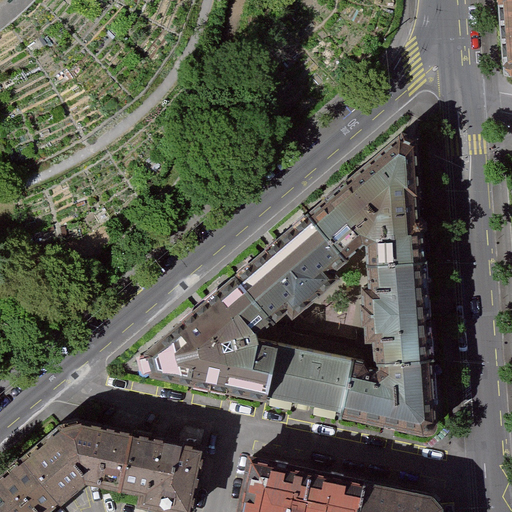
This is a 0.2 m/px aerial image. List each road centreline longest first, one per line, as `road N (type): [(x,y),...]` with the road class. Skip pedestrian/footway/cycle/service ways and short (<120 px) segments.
road 1 (tertiary): [(454,31),(0,430)]
road 2 (tertiary): [(494,511),(460,95)]
